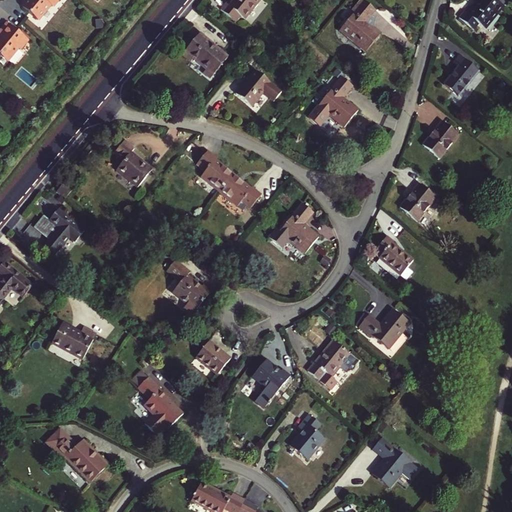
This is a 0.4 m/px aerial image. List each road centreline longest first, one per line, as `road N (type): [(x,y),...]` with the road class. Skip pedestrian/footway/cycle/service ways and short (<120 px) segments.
road 1 (residential): [(98,97),(119,113),(226,133),(306,176)]
road 2 (residential): [(116,511),(151,476),(201,461),(252,473),(291,511)]
road 3 (residential): [(382,175),(438,0)]
road 4 (secondary): [(0,214),(98,97)]
road 5 (residential): [(287,316),(253,300),(231,302),(235,331),(276,321)]
road 6 (secondary): [(98,97),(179,0)]
